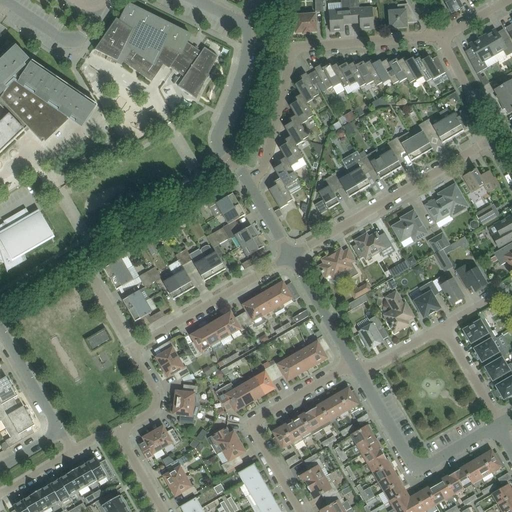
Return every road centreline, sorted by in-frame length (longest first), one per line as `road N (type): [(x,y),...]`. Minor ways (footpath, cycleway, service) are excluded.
road 1 (residential): [(247,181),(261,171),(299,48),(442,36)]
road 2 (residential): [(291,256),(496,136)]
road 3 (residential): [(301,511),(252,427),(353,362)]
road 4 (residential): [(495,426),(424,467),(411,463),(360,374)]
road 5 (residential): [(165,511),(119,433),(154,408),(133,348)]
road 6 (residential): [(133,348),(291,256)]
road 7 (residential): [(247,181),(217,132),(245,64),(246,31)]
road 8 (residential): [(353,362),(291,256)]
